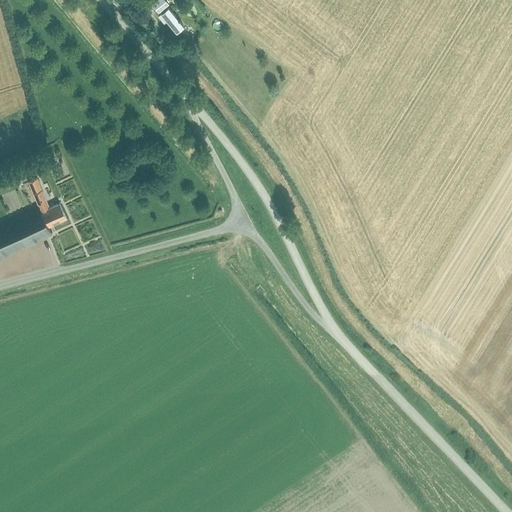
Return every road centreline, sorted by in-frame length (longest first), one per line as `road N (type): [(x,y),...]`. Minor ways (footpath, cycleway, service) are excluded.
road 1 (tertiary): [(332,331),(265,199),(185,98)]
road 2 (unclassified): [(0,289),(242,227)]
road 3 (tertiary): [(504,511),(332,331)]
road 4 (tertiary): [(185,98),(242,227)]
road 5 (tertiary): [(242,227),(332,331)]
road 6 (tertiary): [(185,98),(101,0)]
